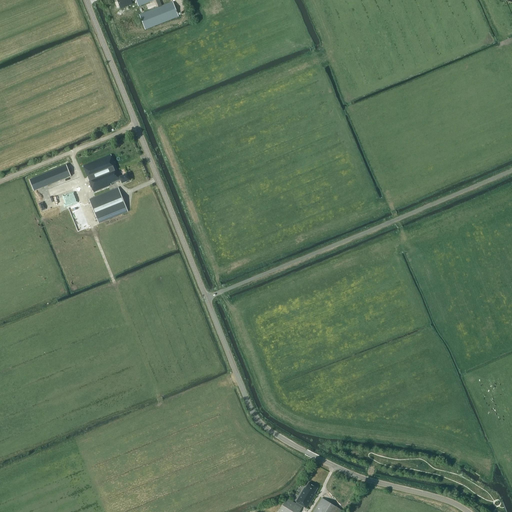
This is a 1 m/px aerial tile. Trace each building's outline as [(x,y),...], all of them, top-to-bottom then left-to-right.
[(159,7),(139,15),(145,30),(179,16),(173,1),(162,6),(160,1),(157,2),(159,7)] [(123,183),(129,181),(127,174),(120,177),(117,169),(116,170),(115,167),(116,166),(111,155),(83,166),(88,178),(89,178),(90,181),(89,182),(93,193),(117,183),(122,181),(123,183)] [(57,169),(62,180),(71,176),(66,165),(57,169)] [(57,169),(38,176),(43,187),(62,180),(57,169)] [(43,187),(38,176),(29,180),(34,191),(43,187)] [(89,200),(99,224),(128,212),(118,188),(89,200)] [(76,218),(81,216),(77,207),(72,209),(76,218)] [(298,504),(288,499),(287,498),(278,511),(299,511),(303,506),(307,508),(315,494),(314,493),(317,488),(309,483),(306,488),(305,487),(296,502),(298,503),(298,504)] [(313,511),(338,511),(340,509),(322,498),(313,511)]
